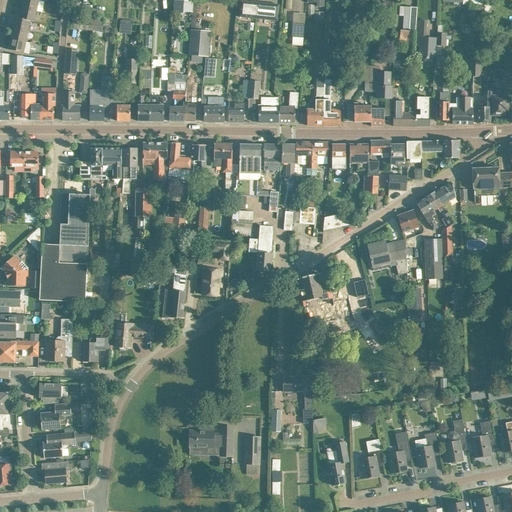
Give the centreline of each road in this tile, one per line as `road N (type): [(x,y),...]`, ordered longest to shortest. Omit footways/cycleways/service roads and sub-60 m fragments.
road 1 (residential): [(101,493),(119,404),(144,369),(456,168),(477,153),(480,131)]
road 2 (tertiary): [(0,129),(480,131)]
road 3 (residential): [(357,504),(511,471)]
road 4 (residential): [(20,374),(31,498)]
